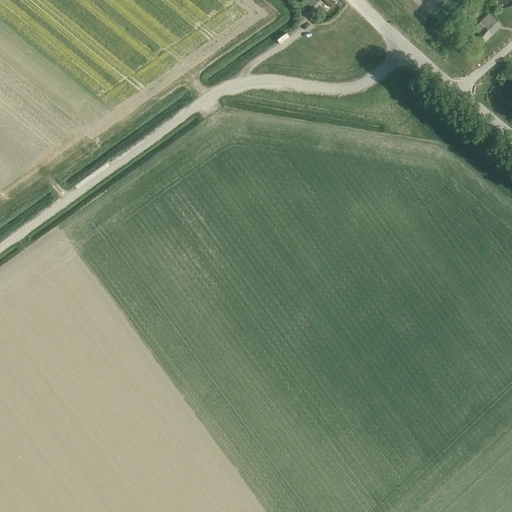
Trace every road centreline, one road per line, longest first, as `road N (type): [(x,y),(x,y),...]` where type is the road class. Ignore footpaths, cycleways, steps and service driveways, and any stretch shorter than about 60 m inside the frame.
road 1 (unclassified): [(0,250),(239,81),(324,89),(364,83),(407,48)]
road 2 (unclassified): [(511,137),(407,48)]
